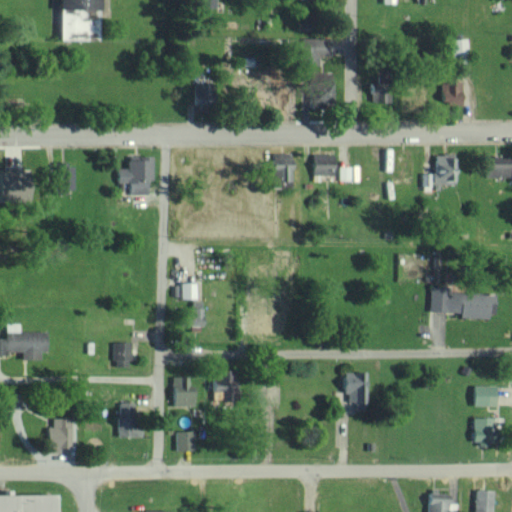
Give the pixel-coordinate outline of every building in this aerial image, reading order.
[(97,9),(96,0),(56,0),(56,8),(97,9)] [(296,49),(296,65),(317,65),(316,37),(300,38),(300,49),(296,49)] [(463,37),(447,38),(448,55),(464,54),(463,37)] [(331,73),(309,72),(308,104),(330,105),(331,73)] [(439,81),(439,104),(460,103),(459,81),(439,81)] [(370,101),(388,100),(388,84),(369,85),(370,101)] [(331,152),(310,153),(311,174),(331,174),(331,152)] [(453,154),(433,153),(432,182),(452,183),(453,154)] [(115,181),(128,181),(128,193),(145,192),(145,179),(150,179),(150,156),(125,157),(125,167),(115,167),(115,181)] [(507,176),(506,156),(484,157),(484,176),(507,176)] [(53,163),(54,192),(72,191),(71,162),(53,163)] [(337,179),(349,179),(349,165),(337,165),(337,179)] [(0,166),(0,188),(15,188),(15,167),(0,166)] [(420,173),(421,189),(430,188),(429,172),(420,173)] [(176,296),(194,297),(195,282),(177,281),(176,296)] [(427,311),(458,311),(458,315),(492,316),(492,291),(428,290),(427,311)] [(199,300),(190,300),(190,307),(181,307),(182,326),(200,325),(199,300)] [(257,328),(280,329),(281,306),(258,305),(257,328)] [(0,354),(4,354),(4,350),(19,351),(19,358),(42,358),(42,330),(18,330),(18,322),(3,322),(3,337),(0,337),(0,354)] [(111,341),(111,366),(128,365),(128,341),(111,341)] [(210,371),(211,400),(229,399),(228,370),(210,371)] [(342,402),(364,402),(364,371),(343,371),(342,402)] [(190,404),(189,375),(170,376),(171,405),(190,404)] [(471,405),(493,405),(493,385),(471,384),(471,405)] [(135,402),(117,401),(116,435),(134,436),(135,402)] [(44,451),(44,426),(50,426),(50,416),(75,416),(74,451),(44,451)] [(492,417),(471,416),(470,443),(491,444),(492,417)] [(174,450),(192,449),(191,429),(173,430),(174,450)] [(489,511),(491,489),(473,489),(472,511),(489,511)] [(425,511),(445,511),(446,492),(426,491),(425,511)] [(0,511),(0,493),(51,493),(51,511),(0,511)]
